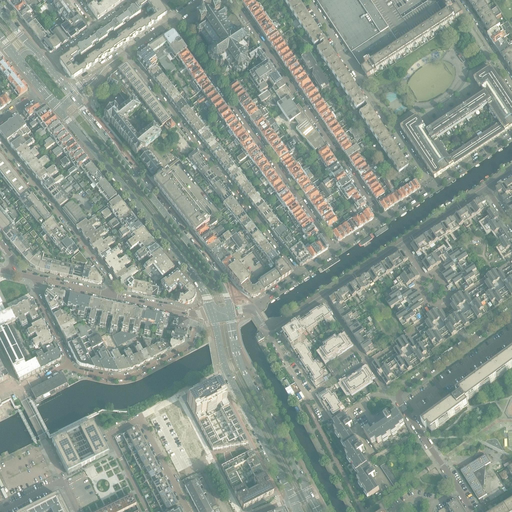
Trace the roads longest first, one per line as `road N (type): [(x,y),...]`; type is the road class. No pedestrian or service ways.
road 1 (residential): [(125,52),(299,275)]
road 2 (residential): [(172,20),(336,250)]
road 3 (secondary): [(229,310),(220,281),(73,95)]
road 4 (residential): [(382,220),(231,0)]
road 5 (secondary): [(58,108),(193,271),(212,312)]
road 6 (residential): [(195,314),(190,345),(113,378),(74,370),(35,293)]
road 7 (residential): [(189,511),(139,418),(108,435),(146,511)]
road 8 (secondary): [(308,490),(240,365),(229,310)]
road 9 (residential): [(109,294),(108,273),(0,140)]
road 10 (residential): [(398,397),(511,308)]
road 11 (secondary): [(227,371),(292,498)]
road 12 (residential): [(472,511),(398,397)]
